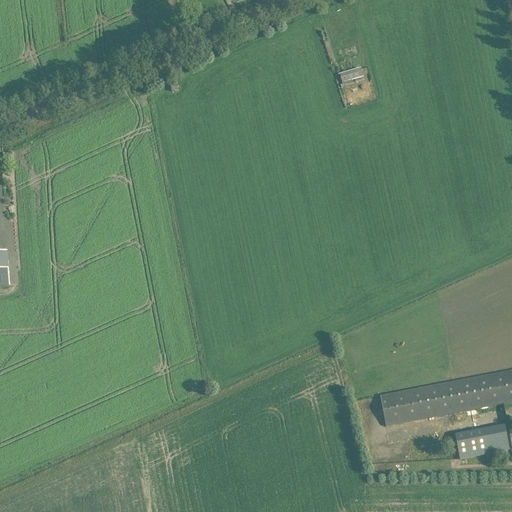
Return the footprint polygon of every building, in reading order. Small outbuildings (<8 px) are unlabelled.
[(362,76),(360,69),(340,75),(342,82),(362,76)] [(170,79),(172,92),(179,91),(177,78),(170,79)] [(0,285),(10,285),(7,252),(0,252),(0,285)] [(511,371),(380,396),(386,426),(511,402),(511,371)] [(455,435),(460,460),(461,460),(467,458),(510,450),(505,426),(455,435)]
